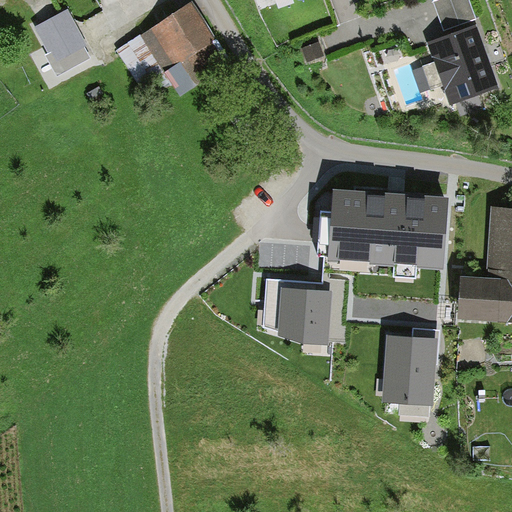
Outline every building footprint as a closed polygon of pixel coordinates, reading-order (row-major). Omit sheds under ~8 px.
[(472,0),(442,0),(436,2),(446,30),(479,18),(472,0)] [(59,71),(96,54),(71,3),(35,20),(59,71)] [(232,64),(191,3),(119,50),(153,102),(175,87),(182,97),(232,64)] [(478,22),(427,41),(452,106),(502,86),(478,22)] [(446,199),(336,192),(331,259),(441,266),(446,199)] [(511,206),(490,206),(489,275),(466,274),(465,319),(511,320),(511,206)] [(331,293),(283,290),(280,334),(303,342),(327,344),(331,293)] [(397,320),(399,300),(352,294),(349,315),(397,320)] [(436,340),(388,337),(385,401),(432,404),(436,340)]
